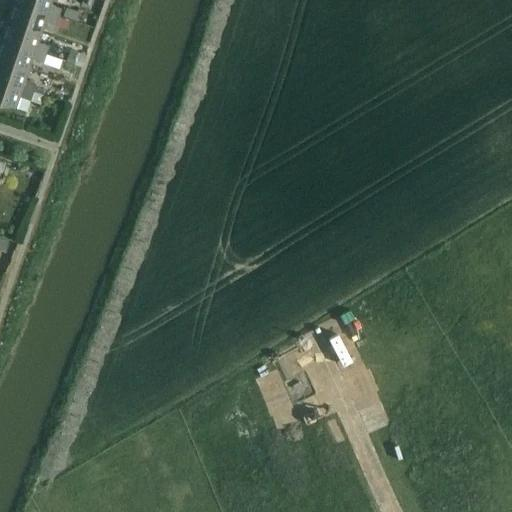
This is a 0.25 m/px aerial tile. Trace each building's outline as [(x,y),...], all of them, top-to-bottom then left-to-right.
[(13,0),(13,2),(56,17),(60,7),(50,4),(50,0),(13,0)] [(54,23),(56,17),(13,2),(7,20),(40,32),(44,20),(54,23)] [(37,41),(40,32),(7,20),(0,39),(45,54),(48,44),(37,41)] [(45,54),(0,39),(0,40),(0,59),(29,69),(33,58),(42,62),(45,54)] [(26,79),(29,69),(0,59),(0,79),(33,91),(36,82),(26,79)] [(30,99),(33,91),(0,79),(0,101),(16,107),(20,96),(30,99)] [(0,239),(0,249),(6,251),(9,242),(0,239)]
